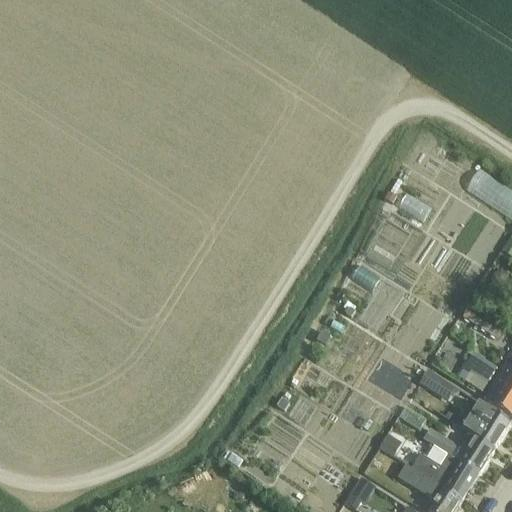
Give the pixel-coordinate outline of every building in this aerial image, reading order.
[(418,125),(412,135),(445,155),(452,145),(418,125)] [(449,232),(457,223),(442,210),(434,219),(449,232)] [(511,238),(511,239),(503,253),(511,259),(511,238)] [(482,394),(496,371),(474,357),(459,379),(482,394)] [(511,370),(506,367),(483,403),(511,420),(511,370)] [(447,402),(454,391),(428,374),(421,385),(447,402)] [(426,421),(431,408),(406,397),(400,410),(426,421)] [(463,433),(468,436),(494,453),(511,427),(480,407),(463,433)] [(393,427),(409,436),(414,428),(398,419),(393,427)] [(448,458),(447,459),(478,478),(494,453),(468,436),(459,451),(430,433),(424,443),(434,449),(448,458)] [(420,459),(412,472),(436,487),(462,503),(478,478),(447,459),(448,458),(434,449),(426,462),(420,459)] [(456,511),(462,503),(436,487),(412,472),(406,468),(398,480),(436,504),(431,511),(456,511)] [(360,482),(356,489),(369,498),(374,490),(360,482)]
